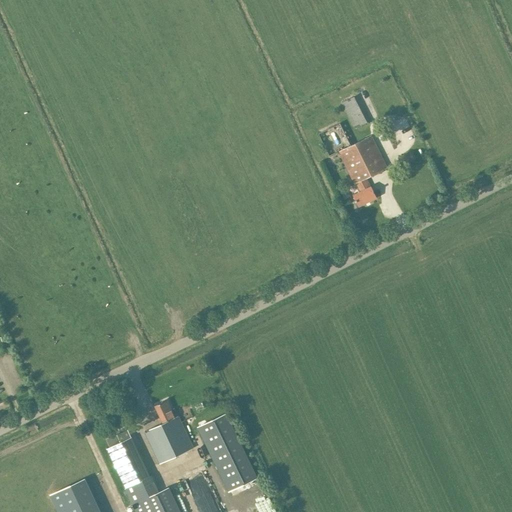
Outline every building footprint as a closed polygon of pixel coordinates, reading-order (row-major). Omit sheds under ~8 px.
[(370,120),(356,95),(342,102),(355,127),(370,120)] [(351,145),(340,123),(318,134),(330,156),(338,152),(354,184),(356,183),(360,192),(353,195),(358,206),(377,197),(371,186),(370,187),(366,178),(388,167),(371,135),(351,145)] [(414,161),(410,152),(398,158),(402,166),(414,161)] [(193,448),(178,416),(175,417),(166,400),(155,405),(163,423),(144,432),(159,464),(193,448)] [(227,415),(199,429),(229,490),(257,477),(227,415)] [(136,511),(181,511),(170,488),(159,493),(151,476),(150,476),(128,429),(117,435),(120,442),(106,448),(136,511)] [(98,511),(83,479),(50,494),(58,511),(98,511)]
